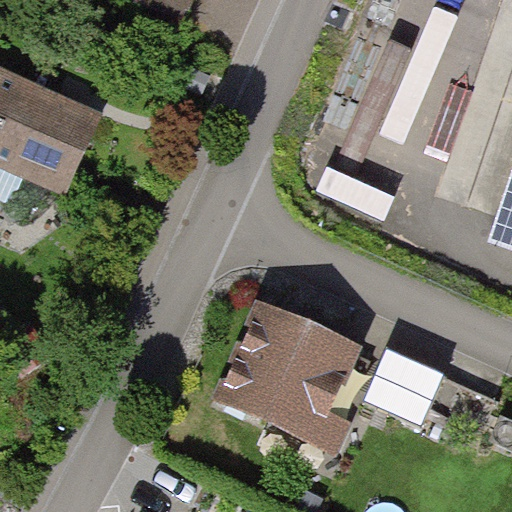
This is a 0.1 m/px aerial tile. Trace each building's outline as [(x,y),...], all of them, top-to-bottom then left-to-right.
[(195,0),(129,0),(184,25),(195,0)] [(100,112),(0,69),(0,164),(0,163),(66,192),(100,112)] [(363,91),(335,79),(308,144),(336,156),(363,91)] [(511,194),(491,256),(511,263),(511,194)] [(352,347),(264,306),(220,399),(308,440),(352,347)]
